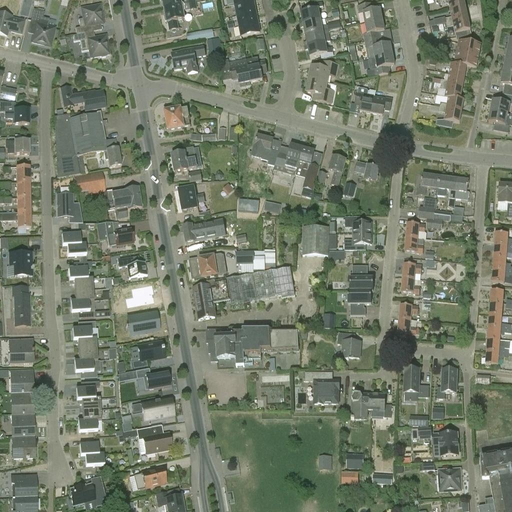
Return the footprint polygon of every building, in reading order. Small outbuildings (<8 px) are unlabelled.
[(32,0),(31,7),(43,8),(43,0),(32,0)] [(160,0),(161,4),(163,4),(164,10),(195,5),(201,3),(200,0),(180,0),(179,0),(160,0)] [(442,7),(448,6),(450,13),(465,9),(462,0),(452,0),(441,2),(442,7)] [(234,7),(237,22),(257,19),(253,3),(234,7)] [(320,21),(318,10),(323,9),(322,4),(314,6),(314,11),(300,14),(302,21),(298,22),(299,26),(320,21)] [(184,21),(183,14),(197,11),(195,5),(164,10),(165,17),(164,18),(165,22),(166,23),(167,24),(168,24),(169,32),(178,31),(176,23),(184,21)] [(358,16),(363,15),(365,25),(382,22),(380,11),(374,12),(372,5),(357,8),(358,16)] [(72,37),(72,38),(87,35),(94,33),(93,28),(101,26),(103,24),(100,8),(98,7),(80,10),(82,21),(78,21),(80,29),(75,30),(76,37),(72,37)] [(21,9),(19,18),(27,20),(29,11),(21,9)] [(450,13),(451,19),(445,21),(446,25),(467,20),(465,9),(450,13)] [(35,28),(31,44),(50,49),(55,30),(47,28),(49,21),(43,19),(44,14),(33,11),(29,26),(35,28)] [(0,15),(0,36),(6,38),(8,32),(21,36),(24,23),(11,20),(11,18),(0,15)] [(260,34),(257,19),(237,22),(241,38),(260,34)] [(470,32),(467,20),(446,25),(447,30),(453,28),(455,35),(470,32)] [(300,30),(303,29),(305,36),(328,32),(333,31),(332,26),(321,28),(320,21),(299,26),(300,30)] [(365,25),(367,36),(362,37),(364,44),(380,41),(378,34),(384,33),(382,22),(365,25)] [(212,32),(212,31),(186,36),(187,44),(214,39),(222,37),(221,30),(212,32)] [(305,36),(306,44),(303,44),(303,48),(325,44),(330,42),(328,32),(305,36)] [(88,41),(87,35),(72,38),(74,44),(79,43),(82,54),(89,52),(90,60),(99,58),(101,59),(105,59),(107,57),(109,56),(105,37),(88,41)] [(207,43),(209,56),(219,54),(218,50),(221,49),(220,40),(207,43)] [(263,40),(255,42),(257,52),(265,51),(263,40)] [(461,40),(461,42),(459,42),(456,54),(478,58),(480,46),(465,43),(466,41),(461,40)] [(381,47),(380,41),(364,44),(368,62),(375,60),(392,57),(390,46),(381,47)] [(326,50),(325,44),(303,48),(304,52),(308,51),(310,59),(327,55),(333,54),(332,49),(326,50)] [(353,47),(348,49),(351,64),(357,63),(353,47)] [(196,69),(194,59),(205,58),(203,49),(180,53),(180,54),(171,55),(174,72),(186,70),(188,76),(198,74),(197,69),(196,69)] [(456,54),(454,66),(476,70),(478,58),(456,54)] [(394,67),(392,57),(375,60),(368,62),(370,72),(374,71),(375,78),(390,75),(388,68),(394,67)] [(265,62),(258,64),(257,60),(246,62),(247,68),(250,84),(262,82),(261,77),(267,75),(265,62)] [(327,85),(328,79),(337,80),(339,67),(319,63),(318,70),(311,68),(308,81),(327,85)] [(511,64),(505,63),(504,69),(501,68),(500,74),(511,76),(511,64)] [(444,69),(450,70),(449,77),(464,79),(466,69),(476,70),(454,66),(451,65),(445,64),(444,69)] [(250,84),(247,68),(235,70),(235,68),(229,70),(231,83),(238,81),(239,87),(250,84)] [(0,100),(13,103),(16,92),(0,89),(3,73),(0,72),(0,100)] [(501,86),(504,86),(502,96),(511,98),(511,76),(500,74),(499,79),(502,79),(501,86)] [(449,77),(448,83),(433,80),(432,84),(434,85),(462,90),(464,79),(449,77)] [(334,93),(326,92),(327,85),(308,81),(306,95),(313,96),(312,103),(331,106),(334,93)] [(446,92),(445,99),(463,103),(463,102),(460,102),(462,90),(434,85),(433,90),(446,92)] [(93,93),(82,95),(81,95),(72,96),(70,88),(59,90),(63,110),(74,108),(73,107),(83,105),(85,113),(105,110),(102,93),(93,94),(93,93)] [(371,116),(375,99),(374,99),(375,93),(370,92),(368,93),(366,91),(358,90),(355,106),(361,108),(360,113),(371,116)] [(489,101),(492,102),(490,113),(507,116),(509,105),(511,105),(511,98),(502,96),(502,97),(491,94),(489,101)] [(385,99),(385,101),(375,99),(371,116),(383,118),(384,113),(390,114),(392,101),(385,99)] [(448,100),(447,106),(438,104),(437,109),(440,110),(461,114),(463,103),(445,99),(444,99),(448,100)] [(12,127),(13,127),(29,126),(28,112),(15,112),(15,105),(0,103),(0,114),(4,114),(4,121),(12,121),(12,127)] [(190,128),(188,120),(187,111),(181,113),(180,110),(164,113),(167,126),(165,127),(166,130),(168,131),(168,132),(190,128)] [(451,131),(453,124),(459,125),(461,114),(440,110),(439,114),(445,115),(444,122),(436,122),(436,127),(451,131)] [(511,127),(511,116),(507,116),(490,113),(488,124),(495,125),(493,133),(508,135),(509,128),(511,128),(511,127)] [(82,158),(103,154),(103,153),(116,151),(115,141),(105,143),(100,115),(75,119),(74,115),(53,119),(56,180),(74,177),(86,176),(82,158)] [(238,131),(230,131),(229,143),(237,144),(238,131)] [(254,148),(251,159),(268,163),(267,167),(275,169),(279,154),(270,151),(273,142),(273,141),(264,139),(264,137),(259,136),(259,137),(257,137),(254,148)] [(28,143),(13,143),(5,143),(5,151),(7,151),(7,156),(13,156),(28,156),(28,143)] [(288,156),(279,153),(279,154),(275,169),(296,175),(299,164),(303,150),(291,147),(288,156)] [(183,151),(184,155),(171,157),(174,175),(188,172),(196,170),(202,169),(198,150),(193,151),(193,149),(183,151)] [(297,170),(307,173),(302,190),(312,193),(313,191),(317,178),(318,173),(319,170),(310,167),(314,153),(303,150),(299,164),(297,170)] [(104,162),(107,162),(109,170),(120,168),(117,151),(116,151),(103,153),(103,154),(104,162)] [(338,189),(342,176),(346,162),(332,158),(328,172),(334,174),(330,186),(338,189)] [(379,170),(373,169),(373,167),(358,164),(357,164),(354,175),(365,177),(363,182),(376,185),(379,170)] [(15,169),(16,185),(29,185),(28,169),(15,169)] [(101,173),(86,176),(74,177),(77,195),(87,193),(88,197),(105,193),(101,173)] [(318,173),(317,178),(313,191),(314,191),(315,186),(323,188),(326,175),(318,173)] [(200,174),(188,175),(189,185),(201,183),(200,174)] [(425,198),(426,190),(438,192),(439,179),(422,177),(420,189),(418,189),(417,197),(425,198)] [(454,212),(455,202),(456,194),(455,194),(456,181),(439,179),(438,192),(437,198),(446,199),(447,193),(450,193),(448,209),(454,212)] [(469,195),(467,195),(468,183),(456,181),(455,194),(456,194),(455,202),(468,203),(469,195)] [(16,185),(16,200),(29,200),(29,185),(16,185)] [(222,190),(228,196),(233,191),(228,185),(222,190)] [(355,188),(347,186),(342,207),(354,210),(358,197),(353,196),(355,188)] [(498,205),(507,206),(506,220),(511,220),(511,186),(499,186),(498,205)] [(124,194),(111,196),(111,193),(106,194),(109,212),(114,211),(116,221),(127,219),(126,210),(127,210),(127,212),(141,209),(138,189),(123,192),(124,194)] [(203,196),(195,197),(193,189),(177,192),(182,214),(197,211),(196,206),(205,204),(203,196)] [(79,206),(72,206),(71,197),(57,197),(57,206),(56,206),(56,211),(57,211),(58,219),(68,219),(68,226),(82,226),(79,206)] [(16,200),(16,215),(29,215),(29,200),(16,200)] [(418,220),(429,222),(434,222),(435,213),(436,201),(424,200),(423,209),(419,208),(418,220)] [(451,215),(435,213),(434,222),(441,223),(450,224),(451,215)] [(30,231),(29,215),(16,215),(0,215),(0,223),(16,223),(17,231),(30,231)] [(344,230),(353,230),(353,236),(371,236),(370,226),(357,225),(356,219),(344,219),(344,230)] [(222,222),(183,229),(185,245),(225,238),(222,222)] [(107,241),(108,248),(115,247),(116,249),(133,246),(130,231),(113,234),(112,226),(111,225),(104,225),(96,226),(98,243),(107,241)] [(425,227),(419,227),(407,226),(405,240),(417,241),(426,242),(426,235),(424,235),(425,227)] [(328,258),(329,229),(303,228),(302,258),(324,258),(328,258)] [(495,235),(494,247),(511,248),(511,241),(507,241),(507,236),(495,235)] [(61,237),(61,248),(80,247),(79,236),(61,237)] [(353,236),(353,242),(344,242),(344,253),(356,253),(356,247),(371,246),(371,236),(353,236)] [(235,239),(236,245),(246,243),(245,237),(235,239)] [(423,248),(417,247),(417,241),(405,240),(404,255),(422,256),(423,248)] [(85,247),(80,247),(61,248),(62,253),(66,252),(67,259),(85,258),(85,247)] [(505,261),(506,256),(510,256),(510,253),(511,253),(511,248),(494,247),(493,260),(505,261)] [(248,254),(248,253),(238,253),(235,253),(236,267),(241,267),(251,267),(251,274),(265,273),(265,271),(275,271),(275,252),(263,252),(263,254),(248,254)] [(329,253),(330,263),(344,262),(343,252),(329,253)] [(31,256),(8,256),(8,269),(14,269),(14,278),(32,278),(31,256)] [(189,262),(192,281),(226,276),(222,257),(189,262)] [(137,258),(117,262),(118,270),(126,268),(129,281),(146,278),(144,265),(139,266),(137,258)] [(505,266),(505,261),(493,260),(492,272),(511,273),(511,268),(510,269),(510,266),(505,266)] [(90,264),(79,265),(79,271),(68,271),(68,283),(87,282),(86,270),(91,270),(91,267),(90,264)] [(420,282),(421,268),(403,267),(402,281),(414,282),(420,282)] [(367,268),(352,268),(352,276),(350,276),(350,292),(350,293),(371,294),(371,295),(373,295),(373,280),(366,280),(366,276),(367,276),(367,268)] [(213,306),(230,303),(231,309),(294,298),(290,271),(275,274),(226,281),(214,283),(214,282),(200,284),(201,289),(192,290),(197,322),(215,320),(215,318),(213,306)] [(503,286),(504,280),(509,280),(509,278),(511,277),(511,273),(492,272),(491,285),(503,286)] [(92,292),(92,281),(87,282),(68,283),(69,287),(73,287),(74,293),(92,292)] [(414,282),(402,281),(401,295),(412,296),(419,297),(420,288),(413,288),(414,282)] [(132,299),(125,300),(126,310),(154,305),(153,299),(151,299),(150,296),(153,296),(151,287),(131,291),(132,299)] [(11,299),(13,299),(14,328),(30,328),(29,298),(28,298),(28,289),(10,290),(11,299)] [(92,292),(74,293),(74,300),(69,300),(70,304),(93,302),(92,292)] [(350,293),(350,292),(348,292),(348,307),(350,307),(350,318),(365,318),(365,311),(364,311),(364,307),(371,307),(371,295),(371,294),(350,293)] [(491,292),(490,305),(502,306),(503,293),(491,292)] [(81,315),(81,321),(93,320),(93,314),(94,314),(93,302),(70,304),(70,315),(81,315)] [(501,318),(502,306),(490,305),(489,317),(501,318)] [(418,309),(412,308),(400,307),(399,322),(410,323),(411,317),(417,317),(418,309)] [(153,316),(130,320),(132,331),(143,329),(144,335),(156,333),(153,316)] [(322,316),(321,330),(333,330),(334,316),(322,316)] [(500,326),(501,318),(489,317),(488,330),(511,331),(511,327),(500,326)] [(416,329),(410,329),(410,323),(399,322),(397,336),(415,338),(416,329)] [(90,341),(90,330),(95,330),(94,324),(82,325),(83,331),(71,331),(72,342),(90,341)] [(499,343),(499,338),(504,338),(504,335),(511,335),(511,331),(511,332),(511,331),(488,330),(487,342),(499,343)] [(210,352),(210,361),(211,363),(217,363),(217,361),(235,360),(236,363),(236,369),(240,369),(244,368),(244,367),(253,367),(253,362),(261,362),(261,356),(298,354),(297,331),(279,331),(272,331),(242,331),(242,332),(217,332),(206,332),(207,342),(208,342),(208,352),(210,352)] [(337,346),(342,346),(341,361),(348,361),(348,360),(359,361),(361,345),(354,344),(355,336),(338,335),(337,346)] [(77,347),(77,353),(96,352),(95,341),(90,341),(72,342),(72,347),(77,347)] [(8,343),(9,367),(32,366),(32,349),(26,349),(26,342),(8,343)] [(504,348),(499,348),(499,343),(487,342),(486,354),(509,356),(509,351),(504,351),(504,348)] [(139,363),(132,364),(133,371),(147,369),(145,363),(164,360),(161,344),(137,348),(139,363)] [(73,360),(73,364),(92,363),(97,363),(96,352),(77,353),(78,359),(73,360)] [(497,368),(498,362),(502,363),(503,360),(506,360),(506,359),(508,359),(508,363),(511,363),(511,355),(509,356),(486,354),(485,367),(497,368)] [(93,374),(92,363),(73,364),(74,375),(93,374)] [(168,376),(151,379),(149,371),(136,374),(138,382),(143,381),(145,393),(171,388),(168,376)] [(405,371),(404,394),(418,395),(418,400),(429,400),(429,388),(419,388),(419,372),(405,371)] [(437,390),(437,401),(445,402),(445,395),(456,395),(456,373),(442,372),(441,390),(437,390)] [(9,375),(10,396),(33,395),(32,374),(9,375)] [(333,375),(305,376),(305,385),(315,385),(315,406),(338,406),(338,384),(333,384),(333,375)] [(489,387),(489,378),(476,377),(476,386),(489,387)] [(76,402),(94,401),(94,391),(98,390),(98,384),(84,385),(84,391),(75,391),(76,402)] [(10,396),(10,418),(33,418),(33,395),(10,396)] [(367,413),(371,413),(371,397),(360,396),(360,397),(354,396),(351,402),(354,407),(353,421),(367,421),(367,413)] [(391,407),(385,407),(385,397),(371,397),(371,413),(379,413),(379,419),(391,420),(391,407)] [(81,406),(81,413),(100,412),(99,401),(94,401),(76,402),(76,407),(81,406)] [(144,423),(152,422),(173,418),(170,402),(159,404),(158,403),(154,404),(154,405),(145,406),(145,405),(131,407),(132,415),(142,413),(144,423)] [(432,410),(432,422),(443,422),(444,410),(432,410)] [(100,412),(81,413),(82,419),(77,420),(77,424),(96,423),(101,423),(100,412)] [(10,418),(11,440),(34,439),(33,418),(10,418)] [(428,429),(428,418),(409,418),(409,428),(428,429)] [(96,434),(96,423),(77,424),(78,435),(96,434)] [(130,431),(129,424),(121,426),(122,433),(130,431)] [(432,440),(431,429),(411,431),(412,441),(432,440)] [(168,436),(153,439),(152,430),(137,433),(139,443),(143,442),(146,457),(171,452),(168,436)] [(457,436),(433,437),(433,443),(437,443),(437,445),(440,445),(440,459),(458,458),(457,436)] [(34,461),(34,439),(11,440),(11,461),(34,461)] [(79,458),(98,457),(97,446),(79,447),(79,458)] [(511,511),(511,453),(480,459),(481,465),(481,481),(489,480),(492,500),(487,501),(488,507),(478,509),(478,511),(511,511)] [(103,468),(103,457),(98,457),(79,458),(80,463),(84,462),(85,469),(103,468)] [(363,457),(345,457),(344,469),(363,470),(363,457)] [(331,472),(331,458),(319,458),(318,472),(331,472)] [(137,492),(144,490),(144,491),(166,486),(162,471),(141,476),(141,478),(134,479),(137,492)] [(460,471),(438,473),(439,494),(461,493),(460,471)] [(111,484),(129,480),(127,474),(110,478),(111,484)] [(341,475),(341,487),(358,487),(358,475),(341,475)] [(24,478),(11,478),(11,486),(12,486),(12,501),(36,500),(35,486),(25,486),(24,478)] [(91,487),(70,492),(72,497),(71,498),(73,508),(84,506),(85,507),(94,504),(96,510),(104,508),(102,502),(106,502),(100,479),(90,482),(91,487)] [(157,510),(165,508),(166,511),(183,511),(181,499),(180,499),(178,491),(154,495),(157,510)] [(12,501),(12,511),(35,511),(36,500),(12,501)]
